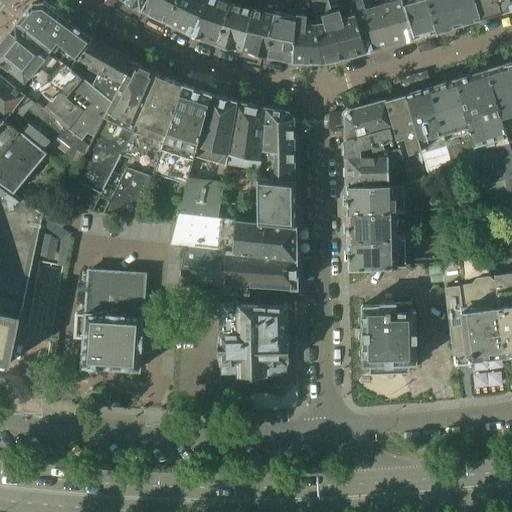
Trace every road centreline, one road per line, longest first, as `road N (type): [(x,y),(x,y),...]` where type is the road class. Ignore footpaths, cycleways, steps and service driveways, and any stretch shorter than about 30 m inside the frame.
road 1 (primary): [(411,492),(88,496),(0,486)]
road 2 (residential): [(320,85),(329,433)]
road 3 (residential): [(329,433),(0,418)]
road 4 (residential): [(320,85),(204,65),(80,0)]
road 5 (residential): [(511,33),(320,85)]
road 6 (residential): [(511,414),(329,433)]
